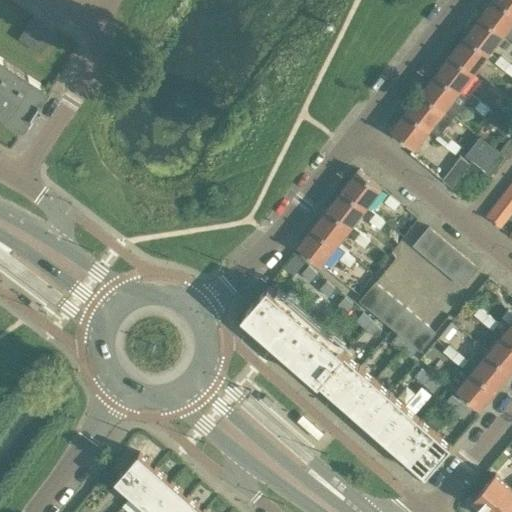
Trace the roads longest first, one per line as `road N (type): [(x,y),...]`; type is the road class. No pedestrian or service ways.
road 1 (residential): [(200,310),(358,133)]
road 2 (tertiary): [(348,511),(197,383)]
road 3 (residential): [(17,181),(83,82),(99,46),(99,23)]
road 4 (residential): [(358,133),(462,0)]
road 5 (residential): [(30,511),(120,392)]
road 6 (residential): [(465,222),(358,133)]
road 7 (tertiary): [(0,233),(104,314)]
road 8 (residential): [(425,510),(511,413)]
